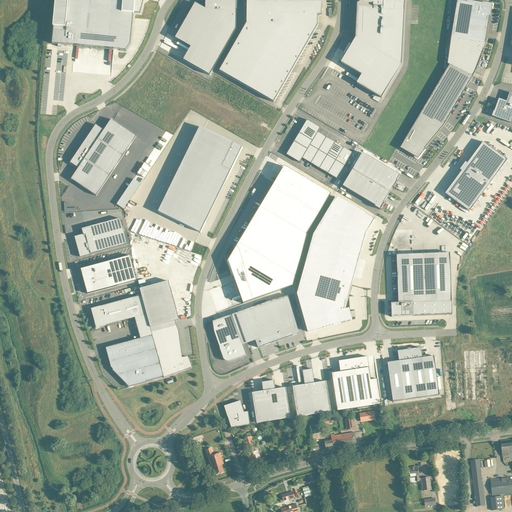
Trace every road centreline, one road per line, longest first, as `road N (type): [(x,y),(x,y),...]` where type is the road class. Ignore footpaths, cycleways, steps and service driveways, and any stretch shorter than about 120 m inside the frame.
road 1 (residential): [(169,0),(139,63),(61,124),(49,156),(76,326),(98,384),(138,445)]
road 2 (residential): [(218,390),(204,360),(201,283),(258,162),(332,43),(341,0)]
road 3 (residential): [(510,0),(484,92),(384,238),(374,284),(377,337)]
road 4 (tertiary): [(241,483),(368,449),(511,431)]
road 5 (residential): [(218,390),(275,361),(377,337)]
